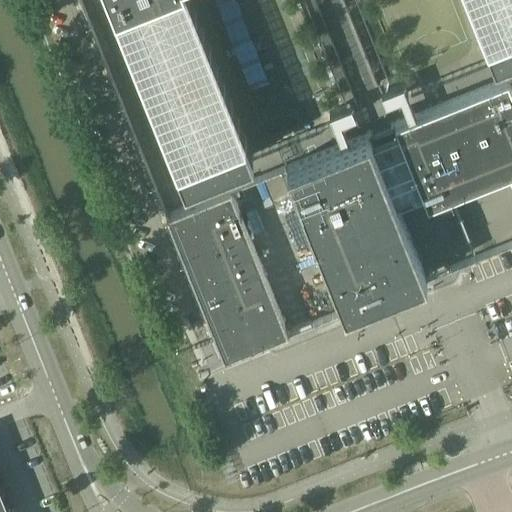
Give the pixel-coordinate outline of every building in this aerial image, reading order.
[(511,0),(112,0),(185,181),(252,154),(190,0),(471,0),(494,57),(511,49),(511,0)] [(511,86),(508,76),(395,122),(399,130),(402,139),(420,184),(424,193),(428,204),(511,170),(511,86)] [(369,132),(287,165),(344,309),(426,276),(398,204),(424,193),(420,184),(394,194),(376,150),(402,139),(399,130),(372,141),(369,132)] [(231,187),(166,213),(224,357),(288,331),(231,187)] [(0,511),(11,511),(0,484),(0,511)]
